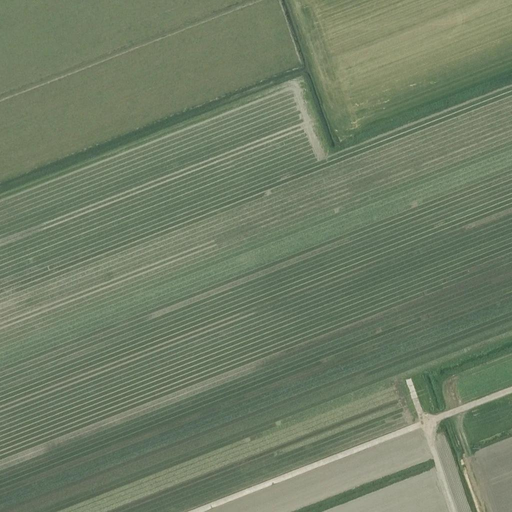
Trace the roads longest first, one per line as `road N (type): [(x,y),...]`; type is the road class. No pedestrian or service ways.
road 1 (track): [(196,511),(511,389)]
road 2 (track): [(408,380),(454,511)]
